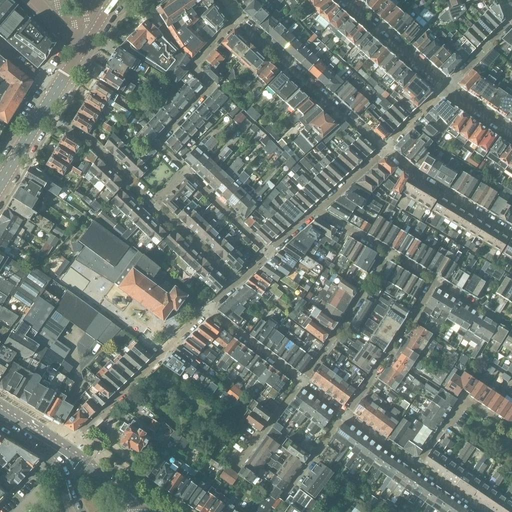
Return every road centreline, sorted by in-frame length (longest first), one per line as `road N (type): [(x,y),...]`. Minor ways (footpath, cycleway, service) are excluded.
road 1 (residential): [(269,253),(158,144),(211,86),(192,67),(238,16)]
road 2 (residential): [(235,283),(92,142),(43,112)]
road 3 (residential): [(64,451),(207,309)]
road 4 (residential): [(382,149),(238,16)]
road 5 (residential): [(433,282),(344,415)]
road 6 (residential): [(511,236),(382,149)]
road 7 (residential): [(302,382),(387,253)]
road 8 (residential): [(443,87),(344,0)]
road 9 (residential): [(511,431),(461,404),(417,464)]
